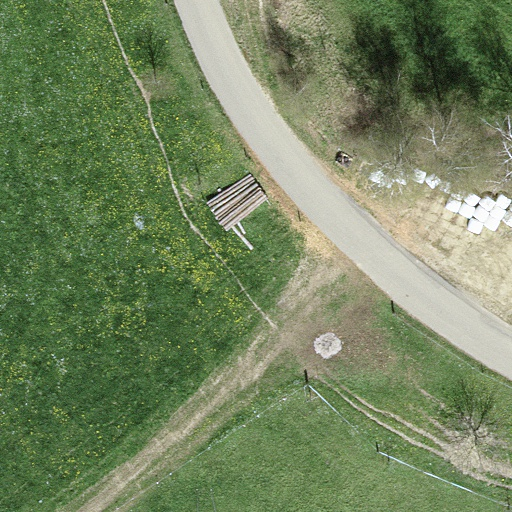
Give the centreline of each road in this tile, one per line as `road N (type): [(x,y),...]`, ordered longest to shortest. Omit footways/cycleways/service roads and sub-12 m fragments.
road 1 (unclassified): [(196,0),(229,79),(288,179),(425,295),(511,342)]
road 2 (track): [(288,179),(255,0)]
